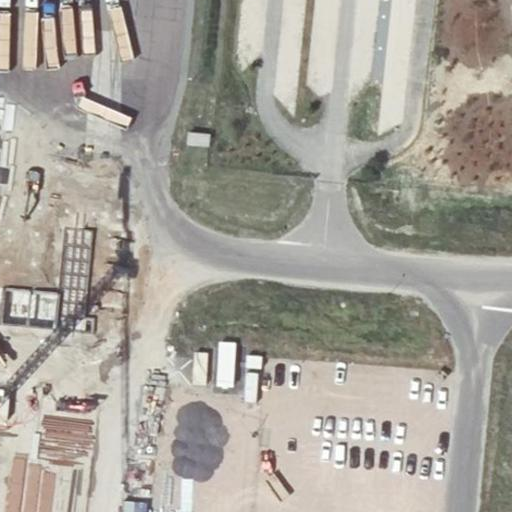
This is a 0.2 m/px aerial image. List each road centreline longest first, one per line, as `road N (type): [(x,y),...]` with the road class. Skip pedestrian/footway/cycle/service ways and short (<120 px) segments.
road 1 (unclassified): [(150,254),(478,281)]
road 2 (unclassified): [(150,254),(103,511)]
road 3 (unclassified): [(162,0),(148,163),(150,254)]
road 4 (unclassified): [(478,281),(458,511)]
